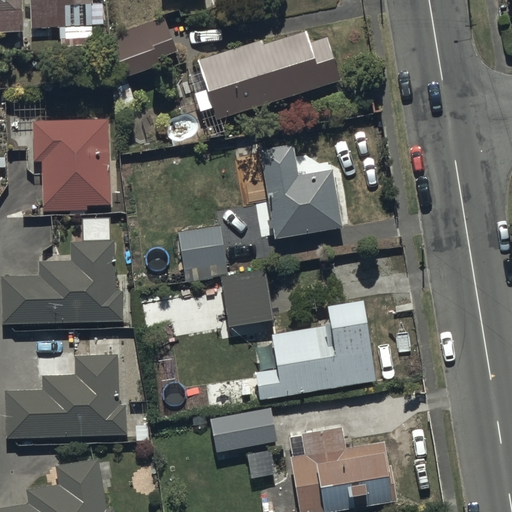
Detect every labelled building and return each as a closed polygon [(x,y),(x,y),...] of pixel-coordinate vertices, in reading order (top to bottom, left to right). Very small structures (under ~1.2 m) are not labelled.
[(0,0),(0,30),(22,30),(21,0),(0,0)] [(94,42),(91,0),(29,0),(31,29),(63,28),(64,43),(94,42)] [(164,18),(107,39),(124,84),(160,70),(158,65),(179,57),(164,18)] [(263,42),(194,64),(215,128),(343,87),(328,42),(310,48),(305,35),(265,48),(263,42)] [(105,122),(31,126),(34,171),(39,170),(42,213),(69,212),(69,217),(89,215),(88,209),(110,208),(105,122)] [(343,234),(332,174),(298,180),(293,149),(261,155),(277,246),(343,234)] [(222,226),(175,231),(182,286),(220,281),(226,335),(272,329),(265,272),(229,276),(222,226)] [(39,277),(0,277),(1,328),(124,327),(123,294),(116,294),(115,245),(68,246),(68,264),(39,264),(39,277)] [(375,387),(362,308),(325,314),(328,330),(270,340),(275,372),(253,375),(258,406),(375,387)] [(41,389),(3,390),(4,442),(128,439),(127,409),(122,409),(120,358),(75,359),(76,377),(41,378),(41,389)] [(276,446),(269,409),(207,422),(214,458),(276,446)] [(293,460),(290,460),(298,511),(364,511),(399,507),(389,446),(346,453),(343,431),(290,439),(293,460)] [(104,511),(98,462),(55,467),(58,490),(26,494),(28,509),(0,511),(114,511),(104,511)]
